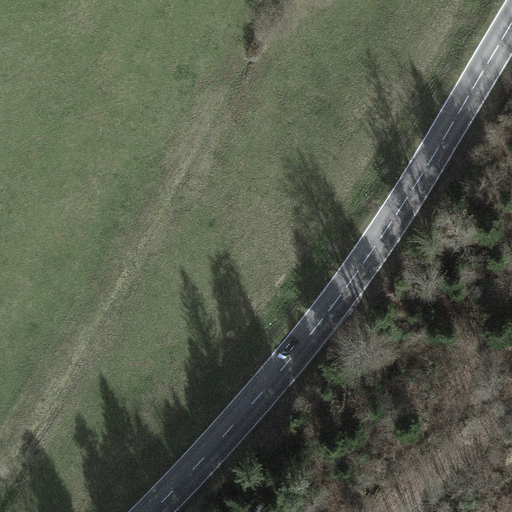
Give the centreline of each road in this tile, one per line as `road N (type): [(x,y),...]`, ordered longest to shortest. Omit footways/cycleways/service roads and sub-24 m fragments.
road 1 (primary): [(511,20),(396,216),(315,330),(149,511)]
road 2 (track): [(391,511),(511,413)]
